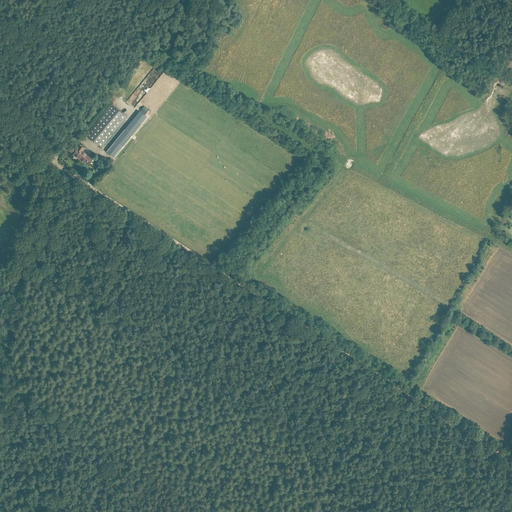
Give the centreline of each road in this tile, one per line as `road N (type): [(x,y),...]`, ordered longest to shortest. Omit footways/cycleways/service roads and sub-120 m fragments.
road 1 (track): [(71,175),(507,456)]
road 2 (track): [(440,511),(396,486),(338,467),(18,267)]
road 3 (track): [(222,511),(0,372)]
road 4 (track): [(48,155),(0,355)]
road 5 (track): [(69,131),(133,66),(177,36),(187,0)]
road 6 (track): [(39,145),(58,84),(41,57),(90,0)]
